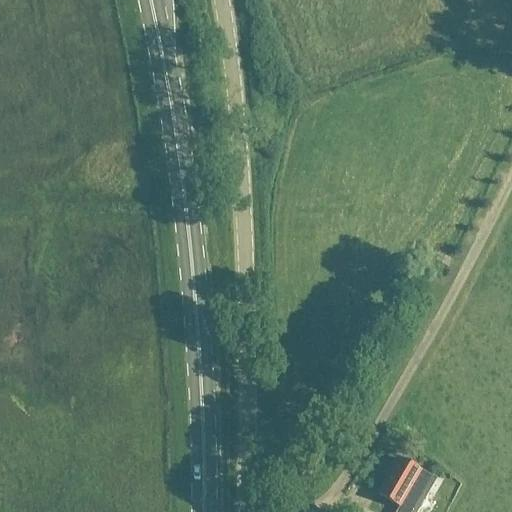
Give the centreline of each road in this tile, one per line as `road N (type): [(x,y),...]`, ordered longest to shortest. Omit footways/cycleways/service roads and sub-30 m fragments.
road 1 (unclassified): [(246,511),(240,160)]
road 2 (primary): [(199,511),(197,377),(178,166)]
road 3 (primary): [(178,166),(153,0)]
road 4 (unclassified): [(240,160),(220,0)]
